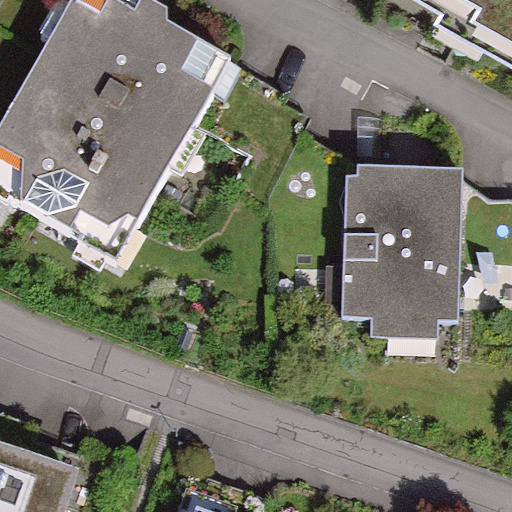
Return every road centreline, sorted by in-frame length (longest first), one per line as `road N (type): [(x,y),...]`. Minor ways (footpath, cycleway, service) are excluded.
road 1 (residential): [(0,325),(43,351),(506,511)]
road 2 (residential): [(275,0),(511,124)]
